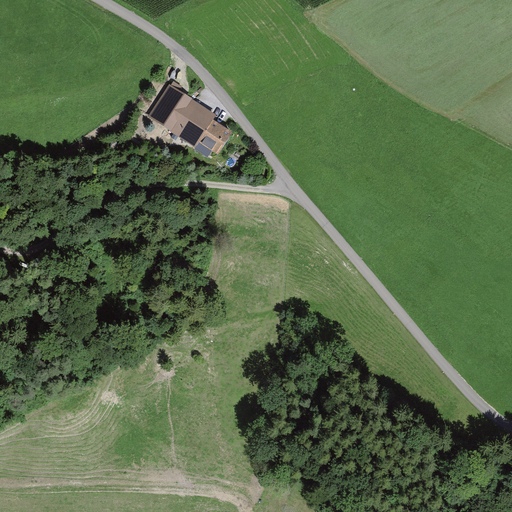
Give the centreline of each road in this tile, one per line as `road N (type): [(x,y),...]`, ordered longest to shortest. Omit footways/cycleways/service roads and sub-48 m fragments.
road 1 (unclassified): [(101,0),(190,57),(472,397),(511,426)]
road 2 (track): [(290,184),(281,190),(169,183),(113,197),(42,248),(22,256),(0,251)]
